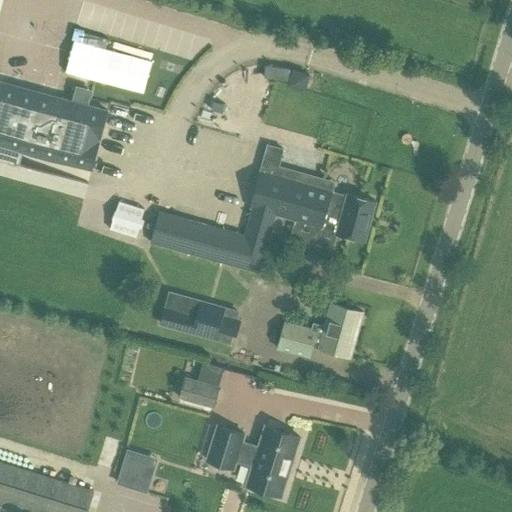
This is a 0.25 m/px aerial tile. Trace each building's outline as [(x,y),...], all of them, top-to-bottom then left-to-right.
[(304,90),(310,71),(290,64),(284,83),(304,90)] [(99,141),(98,141),(99,138),(100,138),(108,111),(0,81),(0,160),(19,166),(23,150),(92,169),(99,141)] [(334,191),(260,171),(249,206),(253,208),(246,234),(159,211),(151,242),(261,271),(276,214),(320,226),(318,235),(336,240),(338,234),(336,233),(336,232),(366,240),(376,202),(347,194),(347,196),(333,192),(334,191)] [(237,319),(240,310),(169,290),(159,324),(230,344),(232,336),(236,337),(241,320),(237,319)] [(322,331),(285,320),(278,347),(311,357),(314,346),(350,356),(363,312),(331,303),(322,331)] [(185,377),(179,397),(214,406),(219,386),(185,377)] [(208,459),(235,468),(237,460),(254,465),(248,485),(282,495),(301,437),(266,426),(260,447),(243,441),(245,433),(219,425),(208,459)] [(119,482),(147,490),(154,466),(124,458),(118,479),(119,482)] [(0,459),(0,501),(33,511),(86,511),(93,489),(0,459)]
